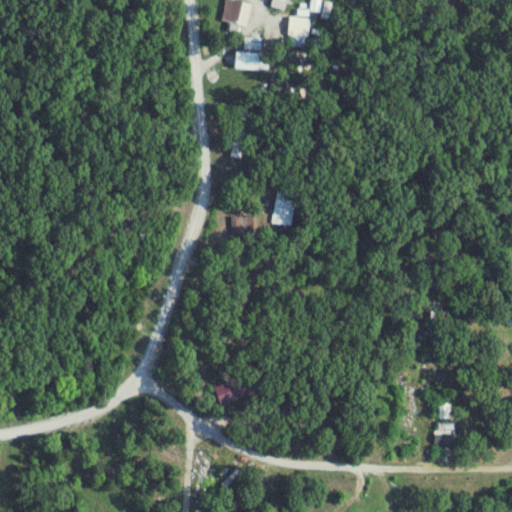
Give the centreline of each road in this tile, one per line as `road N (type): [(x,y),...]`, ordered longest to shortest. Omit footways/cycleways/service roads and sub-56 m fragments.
road 1 (residential): [(0,435),(72,424),(115,404),(156,349),(205,171),(187,0)]
road 2 (residential): [(136,380),(189,425),(268,466),(511,470)]
